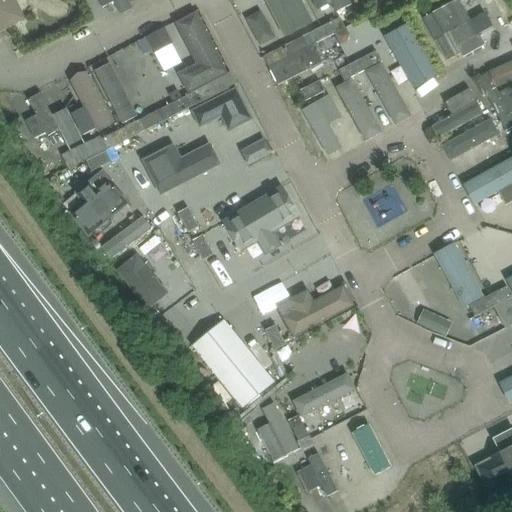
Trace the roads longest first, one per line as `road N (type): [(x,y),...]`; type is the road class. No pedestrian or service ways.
road 1 (unclassified): [(356,276),(455,221),(415,136),(312,192)]
road 2 (unclassified): [(146,187),(218,304),(336,238)]
road 3 (motorway): [(152,511),(0,303)]
road 4 (unclassified): [(312,192),(215,0)]
road 5 (unclassified): [(191,0),(30,79),(0,81)]
road 6 (unclassified): [(405,439),(419,444),(466,413),(479,388),(472,364)]
road 7 (motorway): [(0,413),(72,511)]
